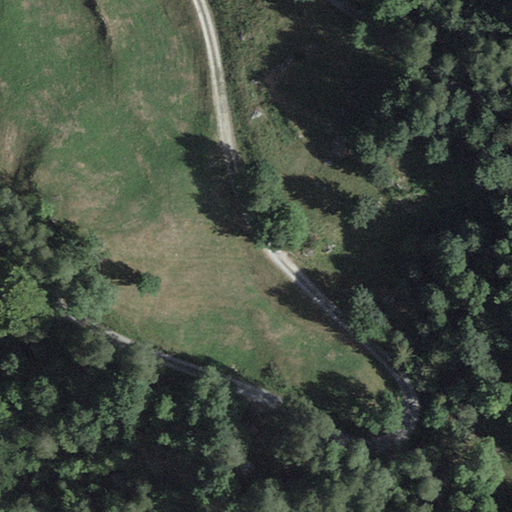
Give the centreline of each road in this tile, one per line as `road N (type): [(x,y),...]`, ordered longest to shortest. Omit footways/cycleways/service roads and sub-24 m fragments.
road 1 (track): [(197,0),(249,219),(282,263),(399,378),(409,420),(395,440),(367,445),(341,438),(93,327),(0,266)]
road 2 (track): [(511,116),(333,0)]
